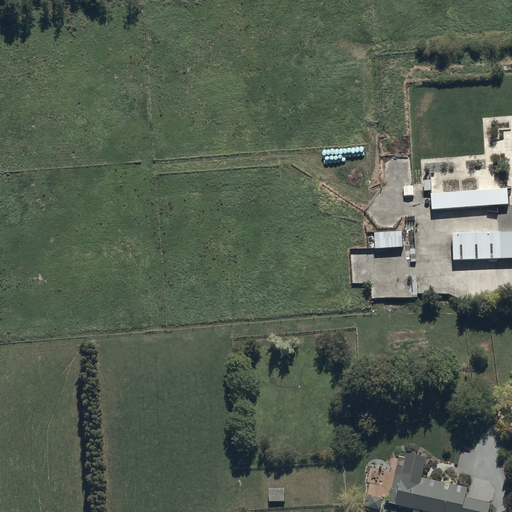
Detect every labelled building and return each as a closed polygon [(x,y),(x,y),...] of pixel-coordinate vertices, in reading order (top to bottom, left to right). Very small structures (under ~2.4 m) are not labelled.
[(403,233),(374,235),(375,252),(404,250),(403,249),(403,233)] [(511,234),(453,237),(455,263),(511,260),(511,234)] [(404,457),(399,456),(388,502),(413,508),(412,511),(418,511),(419,510),(429,511),(489,511),(491,503),(465,497),(467,487),(421,477),(426,457),(405,452),(404,457)] [(284,488),(269,488),(269,501),(284,501),(284,488)] [(382,498),(365,495),(363,507),(380,510),(382,498)]
